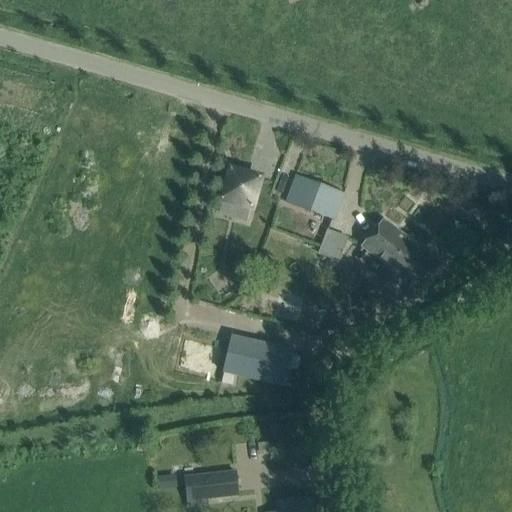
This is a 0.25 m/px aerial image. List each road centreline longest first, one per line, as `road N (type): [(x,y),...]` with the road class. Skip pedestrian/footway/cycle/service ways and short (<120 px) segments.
road 1 (tertiary): [(0,36),(511,182)]
road 2 (unclassified): [(335,511),(333,418),(351,370),(511,269)]
